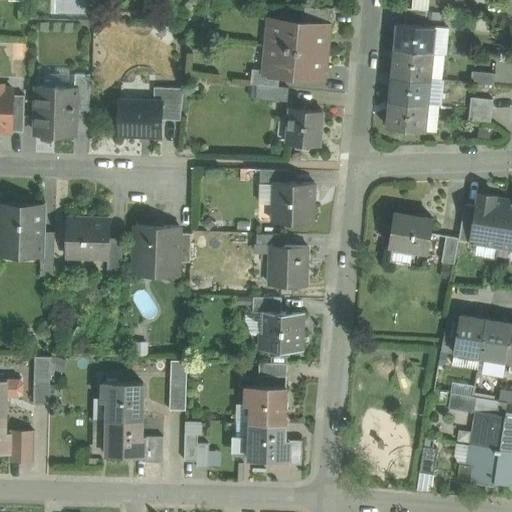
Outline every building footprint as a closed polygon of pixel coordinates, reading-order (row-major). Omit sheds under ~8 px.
[(412,0),(412,8),(427,10),(429,10),(430,0),(412,0)] [(333,8),(305,7),(304,21),(326,24),(326,28),(332,28),(333,8)] [(407,8),(405,23),(426,25),(426,20),(427,10),(412,8),(407,8)] [(427,10),(426,20),(447,22),(448,12),(429,10),(427,10)] [(304,21),(273,18),(271,45),(323,50),(326,28),(326,24),(304,21)] [(405,23),(398,22),(397,34),(400,34),(398,49),(433,53),(436,26),(426,25),(405,23)] [(323,50),(271,45),(268,70),(268,73),(280,74),(321,78),(323,50)] [(433,53),(398,49),(395,48),(394,60),(397,60),(396,74),(396,75),(430,78),(433,53)] [(268,70),(252,68),(251,83),(258,84),(279,86),(280,74),(268,73),(268,70)] [(496,73),(472,70),(471,82),(495,84),(496,73)] [(91,73),(76,73),(75,87),(76,87),(76,109),(90,109),(91,73)] [(430,78),(396,75),(396,74),(393,74),(392,86),(395,86),(393,100),(393,101),(428,104),(430,78)] [(428,104),(440,106),(441,106),(443,80),(430,78),(428,104)] [(4,83),(0,83),(0,129),(12,130),(13,94),(13,89),(3,88),(4,83)] [(279,86),(258,84),(257,98),(287,101),(289,87),(279,86)] [(75,87),(38,86),(36,133),(75,134),(76,109),(76,87),(75,87)] [(184,88),(155,86),(154,100),(162,101),(161,119),(181,120),(184,88)] [(25,95),(13,94),(12,130),(24,131),(25,95)] [(493,99),(471,97),(470,108),(492,110),(493,99)] [(154,100),(121,99),(120,134),(160,135),(161,119),(162,101),(154,100)] [(428,104),(393,101),(393,100),(390,100),(389,111),(392,112),(391,126),(388,126),(388,127),(425,131),(428,104)] [(428,104),(425,131),(438,132),(440,106),(428,104)] [(323,110),(291,106),(287,142),(319,145),(323,110)] [(492,110),(470,108),(469,119),(491,121),(492,110)] [(289,169),(261,169),(260,183),(275,184),(275,181),(288,181),(289,169)] [(288,181),(275,181),(275,184),(274,221),(313,222),(315,182),(288,181)] [(496,195),(479,192),(477,206),(471,241),(499,246),(506,200),(495,198),(496,195)] [(511,201),(506,200),(499,246),(511,247),(511,201)] [(44,203),(0,202),(0,208),(0,243),(18,245),(18,250),(41,251),(43,251),(43,231),(44,203)] [(477,206),(465,204),(459,237),(459,239),(471,241),(477,206)] [(434,219),(394,212),(389,244),(429,251),(432,232),(434,219)] [(210,222),(200,213),(193,220),(203,230),(210,222)] [(111,219),(68,218),(66,255),(108,257),(110,257),(110,238),(111,219)] [(164,227),(139,226),(139,224),(137,224),(135,275),(178,276),(179,261),(180,233),(180,226),(164,225),(164,227)] [(55,231),(43,231),(43,251),(41,251),(41,263),(54,264),(55,231)] [(191,233),(180,233),(179,261),(191,261),(191,233)] [(285,234),(257,233),(257,244),(270,245),(285,245),(285,234)] [(459,237),(447,235),(442,260),(455,263),(459,239),(459,237)] [(123,238),(110,238),(110,257),(108,257),(107,276),(122,276),(123,238)] [(285,245),(270,245),(269,283),(307,284),(309,246),(285,245)] [(455,265),(442,262),(439,275),(452,278),(455,265)] [(282,297),(254,296),(254,306),(253,311),(262,312),(262,310),(281,311),(282,297)] [(253,332),(262,332),(262,312),(253,311),(254,306),(246,306),(246,323),(253,332)] [(281,311),(262,310),(262,312),(262,332),(261,349),(269,349),(289,349),(302,350),(303,312),(281,311)] [(455,340),(459,314),(447,312),(442,338),(455,340)] [(486,319),(459,314),(455,340),(453,350),(480,355),(486,319)] [(511,323),(486,319),(480,355),(485,355),(482,372),(503,376),(504,371),(506,359),(511,323)] [(269,349),(269,363),(288,363),(289,363),(289,349),(269,349)] [(480,355),(453,350),(452,362),(478,366),(480,355)] [(51,356),(35,356),(34,404),(50,404),(51,374),(51,360),(51,356)] [(67,361),(51,360),(51,374),(67,375),(67,361)] [(187,361),(172,360),(170,409),(185,410),(187,361)] [(187,361),(187,374),(201,375),(202,361),(187,361)] [(269,363),(260,363),(259,374),(287,375),(288,363),(269,363)] [(20,379),(0,378),(0,414),(7,415),(7,394),(19,395),(23,391),(23,383),(20,379)] [(144,383),(103,381),(103,399),(109,400),(108,418),(143,419),(144,383)] [(286,386),(246,385),(246,403),(251,403),(251,422),(285,423),(286,386)] [(511,389),(501,388),(499,400),(508,401),(511,402),(511,389)] [(432,401),(449,404),(451,392),(434,390),(432,401)] [(448,407),(474,411),(477,396),(451,392),(449,404),(448,407)] [(474,411),(475,412),(479,412),(479,410),(505,414),(506,413),(508,401),(499,400),(477,396),(474,411)] [(95,400),(94,418),(108,418),(109,400),(103,399),(95,400)] [(239,403),(239,422),(251,422),(251,403),(246,403),(239,403)] [(505,414),(479,410),(479,412),(475,412),(470,444),(511,450),(511,414),(506,413),(505,414)] [(7,415),(0,414),(0,450),(10,451),(11,451),(12,432),(10,432),(6,432),(7,415)] [(107,454),(108,418),(94,418),(94,454),(107,454)] [(143,419),(108,418),(107,454),(147,455),(148,436),(143,436),(143,419)] [(186,420),(186,432),(198,432),(198,420),(186,420)] [(250,458),(251,422),(239,422),(238,458),(250,458)] [(285,423),(251,422),(250,458),(290,459),(290,440),(285,440),(285,423)] [(35,430),(10,430),(10,432),(12,432),(11,451),(10,451),(9,459),(35,460),(35,430)] [(198,432),(186,432),(185,460),(197,460),(197,443),(198,432)] [(164,436),(148,436),(147,455),(147,461),(163,461),(164,436)] [(209,443),(197,443),(197,467),(209,467),(209,443)] [(511,450),(470,444),(464,478),(487,482),(487,480),(511,483),(511,450)] [(438,448),(424,446),(420,471),(434,473),(438,448)] [(83,459),(83,468),(104,469),(104,460),(83,459)]
